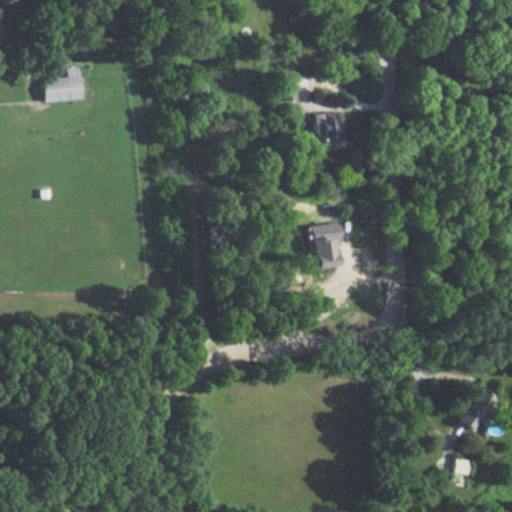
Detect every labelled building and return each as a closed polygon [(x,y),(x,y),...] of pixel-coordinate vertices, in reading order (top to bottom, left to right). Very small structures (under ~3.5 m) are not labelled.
[(40,100),(78,98),(77,65),(64,65),(64,75),(39,77),(40,100)] [(273,99),(292,98),(291,73),(273,74),(273,99)] [(338,147),(337,118),(315,118),(316,147),(338,147)] [(306,224),(309,267),(336,265),(333,222),(306,224)] [(489,396),(473,387),(454,420),(470,429),(489,396)] [(465,472),(466,458),(452,457),(451,471),(465,472)]
